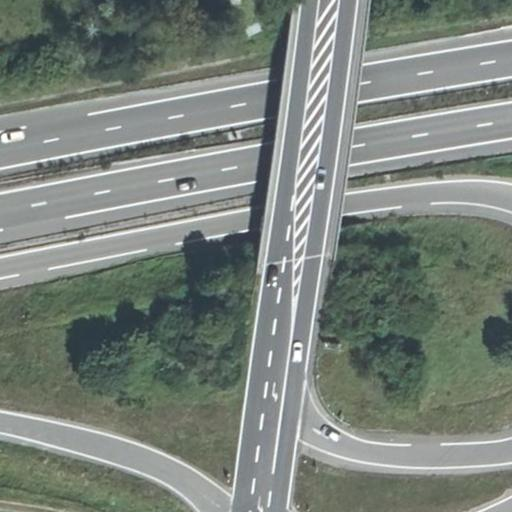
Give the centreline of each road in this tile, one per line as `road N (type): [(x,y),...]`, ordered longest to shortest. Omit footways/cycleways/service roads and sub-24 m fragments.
road 1 (motorway): [(0,269),(392,194),(434,189),(511,201)]
road 2 (motorway): [(0,211),(511,119)]
road 3 (motorway): [(511,58),(0,150)]
road 4 (primary): [(276,378),(328,0)]
road 5 (motorway): [(511,448),(354,448),(299,420),(276,378)]
road 6 (motorway): [(0,421),(166,467),(217,511)]
road 7 (primary): [(258,507),(276,378)]
